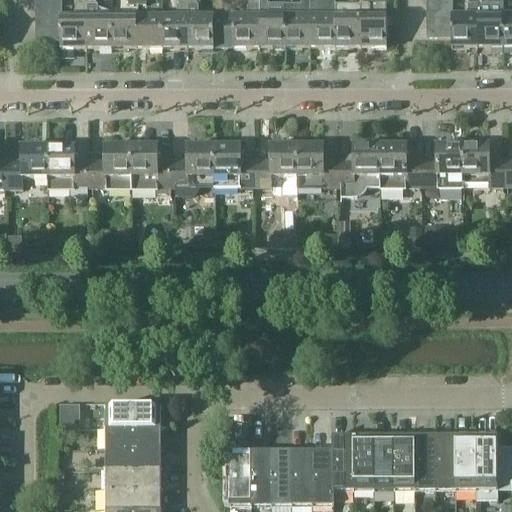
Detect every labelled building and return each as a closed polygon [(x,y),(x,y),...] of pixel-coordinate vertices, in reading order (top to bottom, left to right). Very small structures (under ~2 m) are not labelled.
[(63,19),(62,19),(62,31),(62,44),(62,52),(88,51),(87,0),(78,0),(78,4),(76,4),(76,19),(63,19)] [(87,0),(88,51),(113,51),(112,19),(100,19),(100,4),(98,4),(97,0),(87,0)] [(177,19),(162,19),(163,51),(189,51),(188,19),(188,7),(188,0),(179,0),(179,6),(177,6),(177,19)] [(260,51),(259,0),(251,0),(251,6),(248,6),(248,16),(224,16),(224,50),(234,49),(234,51),(260,51)] [(269,0),(259,0),(260,51),(286,51),(285,6),(272,6),(269,6),(269,0)] [(310,0),(310,5),(311,51),(337,51),(336,18),(337,18),(337,6),(337,2),(320,2),(319,0),(310,0)] [(452,18),(452,27),(452,41),(452,50),(479,50),(479,0),(469,0),(470,18),(454,18),(452,18)] [(488,0),(479,0),(479,50),(504,50),(504,18),(504,5),(489,5),(488,0)] [(427,15),(454,15),(454,3),(427,3),(427,15)] [(362,18),(362,51),(388,50),(388,4),(361,5),(361,6),(362,6),(362,18)] [(302,6),(285,6),(286,51),(311,51),(310,5),(302,5),(302,6)] [(336,18),(337,51),(362,51),(362,18),(362,6),(361,6),(337,6),(337,18),(336,18)] [(62,19),(63,19),(62,7),(36,7),(36,19),(62,19)] [(197,7),(188,7),(188,19),(189,51),(215,51),(215,50),(224,50),(224,16),(214,16),(214,19),(199,19),(199,7),(197,7)] [(452,18),(454,18),(454,15),(427,15),(427,27),(452,27),(452,18)] [(62,19),(36,19),(36,31),(62,31),(62,19)] [(138,51),(138,19),(112,19),(113,51),(138,51)] [(163,51),(162,19),(138,19),(138,51),(163,51)] [(452,41),(452,27),(427,27),(427,41),(452,41)] [(62,44),(62,31),(36,31),(36,44),(62,44)] [(298,180),(297,148),(271,148),(271,162),(259,162),(259,191),(273,191),(273,180),(298,180)] [(297,148),(298,180),(298,190),(337,190),(337,162),(324,162),(324,148),(297,148)] [(381,192),(381,148),(354,148),(354,162),(342,162),(342,199),(355,199),(358,198),(360,197),(362,196),(364,194),(365,192),(381,192)] [(381,148),(381,192),(406,192),(406,191),(420,191),(420,161),(407,161),(407,148),(381,148)] [(465,186),(465,148),(437,148),(437,161),(425,161),(425,191),(465,191),(465,186)] [(465,148),(465,186),(489,186),(489,191),(503,191),(503,161),(490,161),(490,148),(465,148)] [(49,181),(48,181),(48,193),(70,193),(70,200),(88,200),(88,163),(76,163),(76,149),(49,150),(49,181)] [(133,191),(133,149),(105,149),(106,163),(93,163),(93,192),(133,191)] [(133,149),(133,191),(158,191),(158,199),(171,199),(171,163),(159,163),(158,149),(133,149)] [(214,180),(214,149),(188,149),(188,163),(175,163),(175,199),(179,199),(179,200),(190,200),(193,200),(197,198),(199,196),(200,193),(200,191),(214,191),(214,180)] [(214,149),(214,180),(214,191),(254,191),(254,162),(241,162),(241,149),(214,149)] [(49,181),(49,150),(22,150),(22,163),(9,163),(9,192),(24,192),(24,181),(48,181),(49,181)] [(350,225),(340,225),(340,243),(350,243),(350,225)] [(422,230),(410,230),(410,246),(422,246),(422,230)] [(504,231),(494,231),(494,244),(504,244),(504,231)] [(425,233),(424,247),(446,248),(446,233),(425,233)] [(228,236),(216,236),(216,251),(228,251),(228,236)] [(334,236),(321,237),(321,248),(334,248),(334,236)] [(22,239),(8,239),(9,251),(22,250),(22,239)] [(107,432),(162,432),(162,410),(107,410),(107,432)] [(107,453),(162,452),(162,432),(107,432),(107,453)] [(395,439),(395,494),(416,494),(415,438),(395,439)] [(415,438),(416,494),(436,494),(435,438),(415,438)] [(435,438),(436,494),(457,493),(456,438),(435,438)] [(457,493),(477,493),(478,493),(477,438),(456,438),(457,493)] [(511,449),(498,449),(498,438),(477,438),(478,493),(477,493),(477,502),(497,502),(497,493),(511,493),(511,449)] [(355,494),(354,439),(333,439),(333,454),(334,454),(334,494),(335,494),(355,494)] [(354,439),(355,494),(375,494),(374,439),(354,439)] [(374,439),(375,494),(395,494),(395,439),(374,439)] [(107,473),(162,473),(162,452),(107,453),(107,473)] [(251,509),(251,454),(230,454),(230,509),(251,509)] [(251,454),(251,509),(272,509),(272,454),(251,454)] [(272,454),(272,509),(292,509),(292,454),(272,454)] [(313,509),(313,454),(292,454),(292,509),(313,509)] [(313,454),(313,509),(335,509),(335,494),(334,494),(334,454),(333,454),(313,454)] [(162,473),(107,473),(107,494),(162,493),(162,473)] [(162,511),(162,493),(107,494),(107,511),(162,511)]
